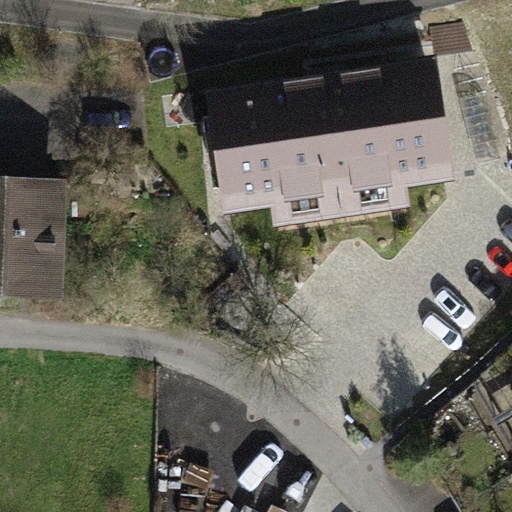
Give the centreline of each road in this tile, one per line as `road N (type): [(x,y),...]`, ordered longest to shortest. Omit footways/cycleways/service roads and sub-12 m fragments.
road 1 (track): [(372,507),(353,471),(274,395),(202,347),(125,334),(0,331)]
road 2 (residential): [(0,38),(254,26),(354,0)]
